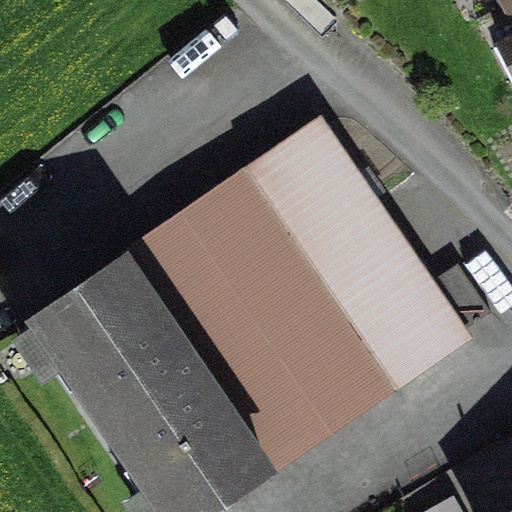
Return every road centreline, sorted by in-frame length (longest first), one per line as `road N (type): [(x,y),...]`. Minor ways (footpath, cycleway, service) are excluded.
road 1 (unknown): [(260,1),(0,250)]
road 2 (track): [(511,241),(259,0)]
